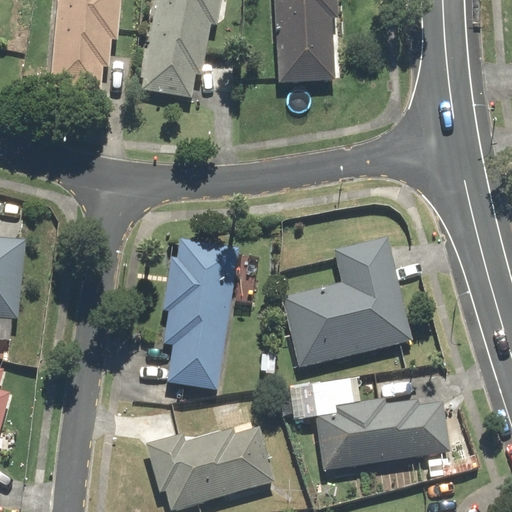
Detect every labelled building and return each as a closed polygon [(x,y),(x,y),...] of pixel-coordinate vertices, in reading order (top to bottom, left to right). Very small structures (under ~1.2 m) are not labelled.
[(53,0),(47,92),(97,95),(98,73),(107,73),(109,44),(117,45),(120,0),(53,0)] [(214,32),(220,0),(155,0),(137,98),(187,107),(192,78),(199,79),(208,31),(214,32)] [(338,24),(337,0),(271,0),(273,88),(330,86),(328,24),(338,24)] [(334,289),(282,301),(297,371),(408,347),(384,242),(326,255),(334,289)] [(0,343),(13,345),(21,247),(0,245),(0,343)] [(235,252),(178,245),(175,264),(169,263),(157,352),(170,353),(165,393),(215,400),(235,252)] [(382,407),(360,409),(358,387),(274,394),(276,427),(315,423),(321,475),(451,459),(444,407),(383,415),(382,407)] [(185,511),(271,486),(254,429),(184,449),(182,441),(142,453),(155,497),(163,494),(168,511),(185,511)]
